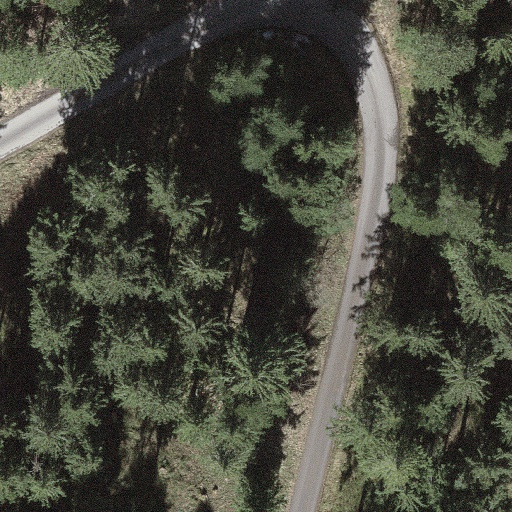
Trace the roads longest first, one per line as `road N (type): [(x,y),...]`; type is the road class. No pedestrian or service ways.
road 1 (track): [(305,511),(372,252),(381,158),(371,82),(335,29),(304,13)]
road 2 (track): [(304,13),(276,8),(190,34),(0,144)]
